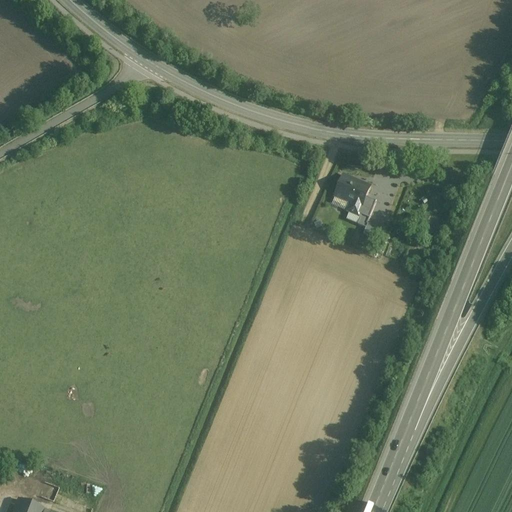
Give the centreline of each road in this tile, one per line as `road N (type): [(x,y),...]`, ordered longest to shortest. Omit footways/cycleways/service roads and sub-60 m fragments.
road 1 (residential): [(152,68),(223,104),(310,130),(398,140),(511,139)]
road 2 (trunk): [(511,171),(389,481)]
road 3 (trunk): [(389,481),(511,251)]
road 4 (track): [(432,511),(511,346)]
road 5 (unclassified): [(152,68),(0,154)]
